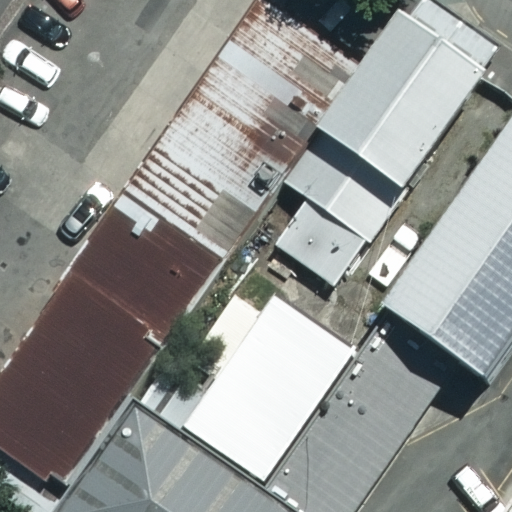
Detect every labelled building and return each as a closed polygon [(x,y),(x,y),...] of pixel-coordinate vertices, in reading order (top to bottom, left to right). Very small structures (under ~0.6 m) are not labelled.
[(255,0),(235,0),(0,350),(0,460),(60,498),(137,389),(351,64),(255,0)] [(489,61),(396,5),(285,188),(378,244),(489,61)] [(511,332),(511,136),(389,307),(482,374),(511,332)] [(60,498),(79,511),(310,511),(137,389),(60,498)] [(511,511),(511,489),(496,511),(511,511)]
